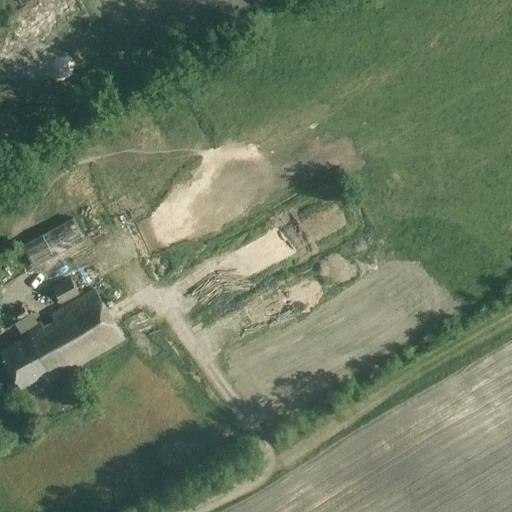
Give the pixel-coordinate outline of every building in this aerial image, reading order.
[(161,222),(148,224),(152,248),(165,246),(161,222)] [(51,243),(57,255),(39,264),(45,275),(63,266),(62,265),(72,260),(62,238),(51,243)] [(52,287),(60,303),(101,282),(92,267),(52,287)] [(47,381),(123,338),(96,289),(51,315),(54,321),(43,327),(41,323),(27,331),(29,335),(1,351),(0,350),(0,352),(21,388),(22,388),(22,387),(44,375),(47,381)] [(242,307),(223,316),(239,350),(258,341),(242,307)] [(170,320),(161,324),(170,346),(180,342),(170,320)]
